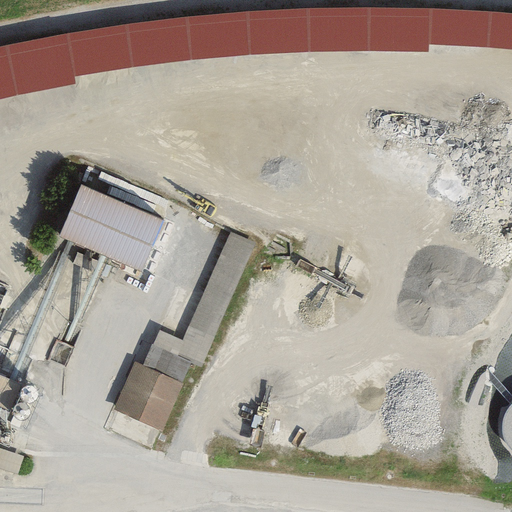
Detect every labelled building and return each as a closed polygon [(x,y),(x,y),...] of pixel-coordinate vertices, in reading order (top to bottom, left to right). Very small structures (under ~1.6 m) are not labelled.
[(0,100),(75,88),(74,77),(106,73),(196,62),(304,54),(429,52),(428,44),(486,46),(511,49),(511,15),(439,8),(331,9),(187,17),(65,33),(0,48),(0,100)] [(163,223),(80,185),(57,235),(140,273),(163,223)] [(257,243),(228,232),(182,340),(158,330),(140,366),(133,362),(112,409),(162,432),(190,363),(200,367),(257,243)] [(0,383),(3,385),(15,353),(0,347),(0,383)] [(511,403),(508,407),(505,412),(502,419),(501,426),(501,435),(503,443),(508,449),(511,452),(511,403)]
